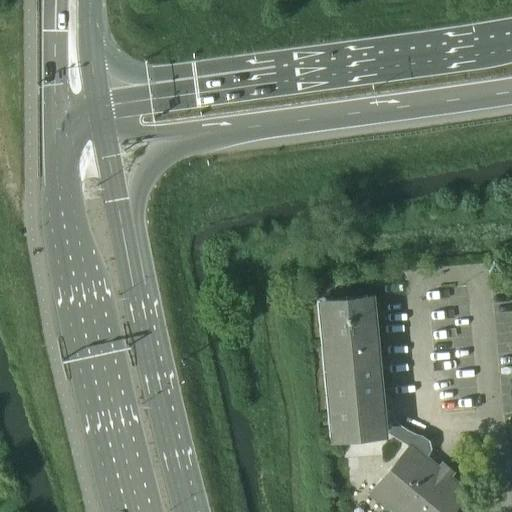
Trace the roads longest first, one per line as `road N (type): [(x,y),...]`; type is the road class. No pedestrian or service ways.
road 1 (motorway): [(511,42),(98,97)]
road 2 (secondary): [(58,126),(71,240),(141,511)]
road 3 (motorway): [(206,131),(511,89)]
road 4 (secondary): [(192,511),(124,222)]
road 5 (motorway): [(124,222),(138,175),(206,131)]
road 6 (secondary): [(56,0),(58,126)]
